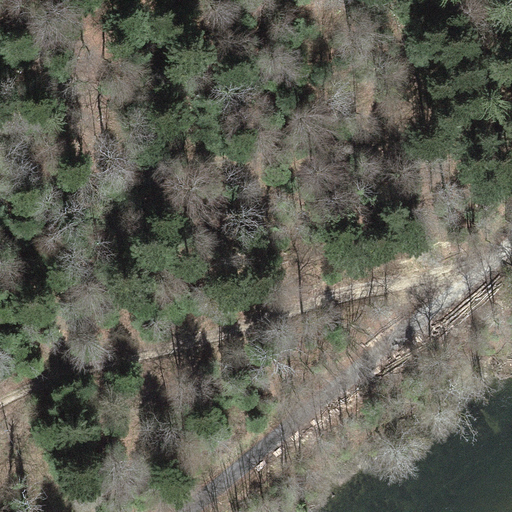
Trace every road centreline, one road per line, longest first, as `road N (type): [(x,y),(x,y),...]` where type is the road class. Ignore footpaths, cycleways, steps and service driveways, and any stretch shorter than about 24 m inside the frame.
road 1 (track): [(472,265),(300,301),(0,404)]
road 2 (unclassified): [(511,232),(188,511)]
